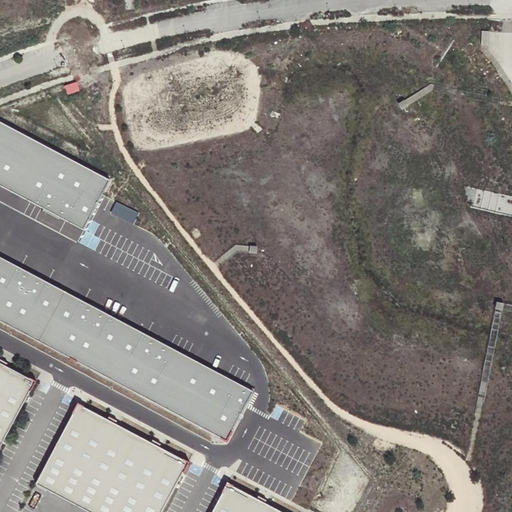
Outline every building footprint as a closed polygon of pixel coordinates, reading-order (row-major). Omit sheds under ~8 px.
[(77,80),(65,84),(68,94),(80,90),(77,80)] [(109,182),(0,125),(0,187),(84,231),(109,182)] [(0,197),(27,211),(31,204),(10,193),(8,196),(0,192),(0,197)] [(0,256),(0,320),(226,439),(253,389),(0,256)] [(0,451),(37,386),(0,365),(0,451)] [(164,511),(190,464),(79,405),(36,485),(87,511),(164,511)] [(276,511),(227,487),(214,511),(276,511)]
